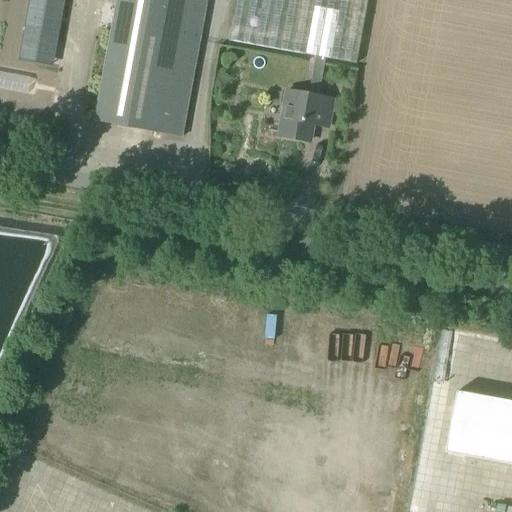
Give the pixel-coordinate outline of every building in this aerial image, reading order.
[(29,0),(22,45),(37,48),(38,42),(54,44),(61,0),(29,0)] [(182,138),(207,0),(116,0),(94,122),(182,138)] [(354,64),(365,0),(235,0),(228,41),(314,57),(324,59),(354,64)] [(286,94),(278,135),(310,141),(313,125),(328,128),(332,103),(316,100),(324,59),(314,57),(306,98),(286,94)] [(444,323),(437,349),(448,352),(455,326),(444,323)]
